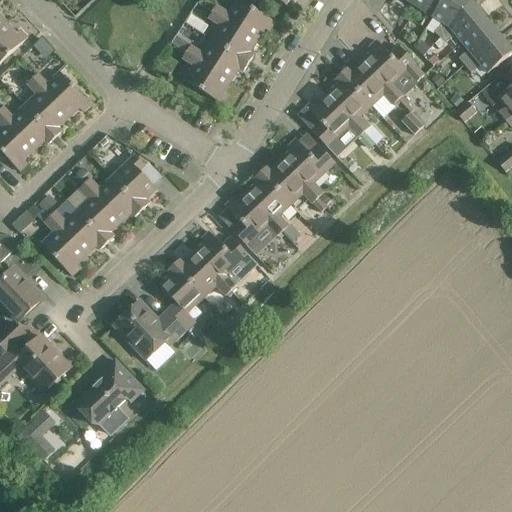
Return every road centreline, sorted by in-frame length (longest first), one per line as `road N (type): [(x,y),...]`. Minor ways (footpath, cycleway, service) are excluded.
road 1 (residential): [(96,354),(69,320),(228,167)]
road 2 (residential): [(341,0),(228,167)]
road 3 (residential): [(7,213),(130,105)]
road 4 (residential): [(130,105),(33,0)]
